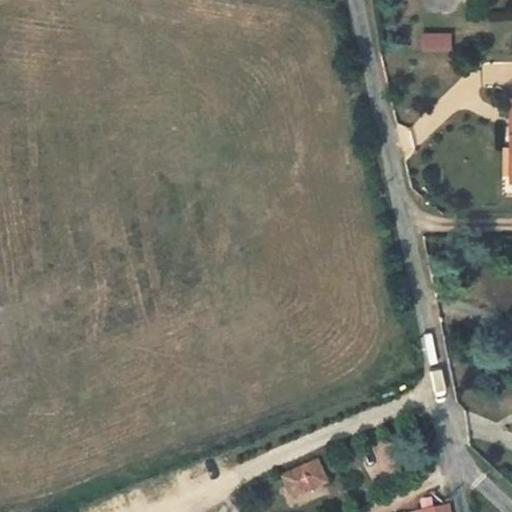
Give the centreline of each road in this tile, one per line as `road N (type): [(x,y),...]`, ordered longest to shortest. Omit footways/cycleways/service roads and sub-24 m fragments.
road 1 (residential): [(345,0),(457,465),(511,511)]
road 2 (unknown): [(438,386),(115,511)]
